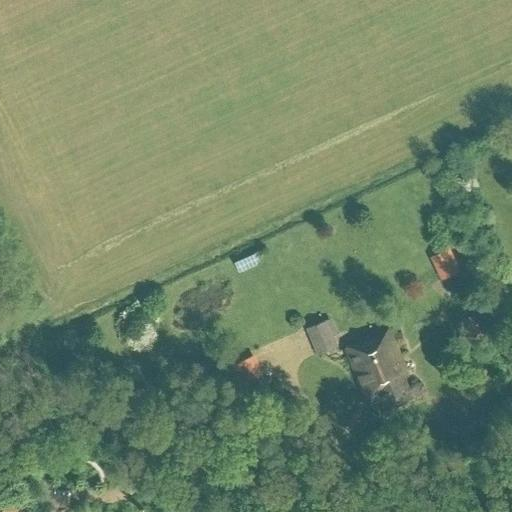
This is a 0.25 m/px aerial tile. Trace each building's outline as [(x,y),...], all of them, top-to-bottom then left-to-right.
[(498,250),(488,255),(500,275),(509,270),(498,250)] [(474,314),(460,320),(468,336),(481,330),(474,314)] [(308,325),(317,353),(338,346),(328,318),(308,325)] [(381,397),(385,408),(413,398),(405,377),(406,376),(389,330),(345,347),(364,395),(365,395),(368,402),(381,397)] [(17,511),(11,500),(0,505),(0,511),(17,511)]
